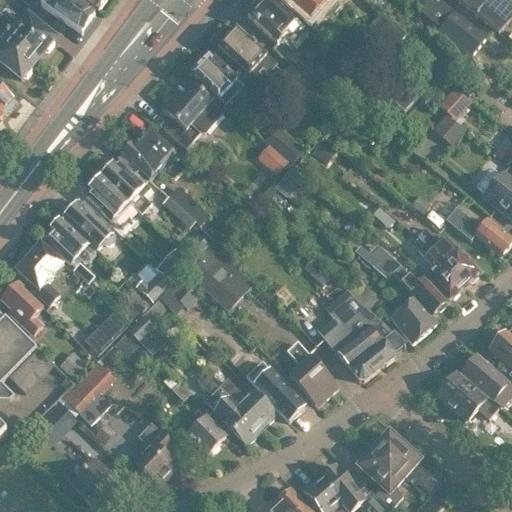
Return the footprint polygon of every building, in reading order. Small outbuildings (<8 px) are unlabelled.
[(93,15),(71,0),(43,0),(40,5),(81,33),(93,15)] [(84,0),(97,9),(103,0),(84,0)] [(247,16),(247,17),(277,44),(284,36),(295,47),(309,32),(297,22),(274,0),(262,0),(260,3),(262,5),(256,10),(254,9),(247,16)] [(287,0),(309,19),(325,0),(287,0)] [(382,4),(377,0),(367,0),(367,2),(376,10),(382,4)] [(511,20),(511,0),(415,0),(411,5),(436,26),(458,3),(498,35),(511,20)] [(454,10),(437,31),(469,57),(477,48),(486,36),(454,10)] [(53,39),(23,14),(11,29),(7,25),(9,23),(8,20),(0,13),(0,28),(36,59),(53,39)] [(381,14),(370,26),(367,30),(391,50),(405,34),(381,14)] [(0,62),(20,78),(36,59),(0,28),(0,36),(3,39),(0,42),(0,62)] [(220,46),(218,48),(230,60),(224,66),(246,85),(244,86),(250,90),(274,64),(265,56),(235,29),(225,41),(227,42),(222,48),(220,46)] [(194,72),(193,73),(219,100),(220,98),(226,104),(244,86),(246,85),(224,66),(215,58),(212,61),(208,58),(202,64),(199,63),(194,68),(194,72)] [(281,75),(299,92),(308,83),(290,66),(281,75)] [(487,91),(494,82),(474,66),(457,87),(468,96),(478,84),(487,91)] [(403,107),(417,91),(419,89),(390,67),(359,104),(374,117),(391,97),(403,107)] [(188,81),(163,110),(174,120),(165,130),(186,148),(199,133),(200,132),(204,132),(222,111),(212,102),(188,81)] [(353,106),(362,97),(347,83),(339,92),(353,106)] [(463,109),(470,99),(455,86),(440,105),(449,113),(457,104),(463,109)] [(0,119),(0,118),(0,110),(11,99),(0,89),(0,119)] [(245,96),(257,106),(262,101),(250,90),(245,96)] [(432,128),(452,144),(463,131),(443,115),(432,128)] [(348,127),(342,122),(333,132),(339,137),(348,127)] [(304,151),(276,127),(264,141),(293,165),(304,151)] [(132,140),(120,153),(149,181),(158,171),(163,175),(168,179),(172,180),(185,167),(186,162),(173,150),(171,152),(148,129),(135,143),(132,140)] [(311,155),(326,166),(339,150),(323,138),(311,155)] [(499,157),(504,152),(497,146),(493,152),(499,157)] [(287,165),(272,152),(262,165),(277,177),(287,165)] [(118,160),(101,178),(128,203),(137,212),(141,215),(149,205),(137,193),(144,185),(118,160)] [(294,192),(306,178),(293,168),(281,182),(294,192)] [(484,196),(511,219),(511,181),(502,173),(484,196)] [(101,178),(84,195),(111,221),(112,219),(122,228),(137,212),(128,203),(101,178)] [(177,191),(169,199),(200,228),(207,220),(177,191)] [(419,198),(411,208),(423,218),(431,208),(419,198)] [(97,248),(100,245),(101,246),(103,247),(105,248),(108,247),(113,243),(114,240),(114,236),(112,231),(104,223),(80,201),(64,218),(91,243),(97,248)] [(379,207),(372,214),(388,228),(394,221),(379,207)] [(457,208),(446,221),(470,241),(475,235),(502,257),(511,244),(511,240),(487,220),(481,228),(457,208)] [(64,218),(47,236),(61,250),(58,252),(71,264),(74,261),(78,257),(83,262),(89,262),(95,255),(95,248),(90,244),(91,243),(64,218)] [(448,240),(447,239),(441,244),(427,229),(420,235),(426,243),(464,286),(479,272),(458,249),(457,250),(448,240)] [(279,246),(286,239),(277,230),(271,237),(279,246)] [(183,250),(195,261),(209,246),(197,235),(183,250)] [(15,271),(31,285),(29,288),(49,306),(59,295),(46,283),(63,264),(40,243),(15,271)] [(464,286),(426,243),(418,250),(436,269),(429,276),(450,299),(464,286)] [(360,247),(354,253),(362,259),(368,254),(360,247)] [(186,282),(223,315),(249,287),(213,254),(186,282)] [(387,279),(393,273),(416,298),(432,315),(446,302),(425,279),(418,285),(401,266),(386,254),(373,268),(387,279)] [(183,256),(165,275),(172,283),(191,264),(183,256)] [(332,280),(313,262),(305,271),(323,289),(332,280)] [(79,263),(73,269),(86,283),(93,276),(79,263)] [(141,279),(135,286),(152,303),(171,283),(157,271),(146,283),(141,279)] [(197,296),(182,283),(173,293),(187,307),(197,296)] [(38,327),(30,319),(41,308),(16,284),(0,300),(14,313),(11,317),(30,335),(38,327)] [(369,311),(380,300),(364,285),(354,296),(369,311)] [(135,321),(152,304),(138,290),(127,301),(135,310),(130,315),(135,321)] [(319,331),(325,337),(341,353),(345,359),(351,366),(364,383),(394,360),(394,354),(404,346),(346,292),(327,310),(325,312),(332,320),(319,331)] [(413,344),(437,324),(416,298),(392,318),(413,344)] [(0,440),(5,435),(0,429),(0,403),(5,404),(11,398),(0,386),(0,382),(36,347),(12,323),(4,315),(0,319),(0,440)] [(112,315),(95,332),(96,333),(108,345),(109,346),(126,329),(112,315)] [(147,327),(134,340),(144,349),(158,336),(147,327)] [(511,337),(506,332),(490,351),(511,370),(511,337)] [(125,334),(114,346),(127,357),(138,345),(125,334)] [(190,355),(200,346),(190,336),(180,345),(190,355)] [(88,339),(82,345),(96,359),(102,353),(91,342),(88,339)] [(289,351),(301,365),(289,375),(315,408),(337,390),(299,342),(289,351)] [(60,365),(74,380),(86,369),(71,354),(60,365)] [(476,357),(460,375),(482,394),(500,410),(511,396),(511,388),(498,376),(476,357)] [(97,361),(62,397),(79,414),(90,425),(110,405),(99,393),(114,378),(97,361)] [(264,381),(256,389),(288,420),(304,405),(280,380),(267,368),(260,375),(264,381)] [(205,373),(196,380),(211,396),(204,403),(244,444),(246,442),(248,443),(254,437),(254,435),(259,429),(220,388),(217,386),(209,377),(206,374),(205,373)] [(440,396),(435,400),(475,435),(479,431),(467,421),(476,410),(488,421),(496,412),(477,395),(456,377),(440,396)] [(228,380),(220,388),(259,429),(265,424),(268,424),(273,419),(272,417),(274,415),(252,392),(245,399),(228,380)] [(183,404),(190,397),(180,387),(173,394),(183,404)] [(73,417),(56,400),(33,425),(50,441),(73,417)] [(180,429),(208,455),(225,437),(198,411),(180,429)] [(107,424),(95,436),(104,444),(115,432),(107,424)] [(131,461),(159,488),(178,468),(168,458),(175,451),(150,427),(138,440),(145,447),(131,461)] [(377,435),(368,444),(403,477),(418,459),(388,431),(381,438),(377,435)] [(403,477),(368,444),(359,454),(363,458),(357,465),(376,482),(368,491),(387,511),(401,496),(400,495),(395,486),(403,477)] [(82,498),(93,508),(94,507),(99,511),(112,511),(130,493),(96,460),(72,485),(83,497),(82,498)] [(319,482),(339,506),(344,511),(357,511),(366,505),(335,469),(331,472),(329,470),(320,477),(322,480),(319,482)] [(332,511),(339,506),(319,482),(316,485),(314,482),(305,490),(307,492),(303,495),(317,511),(332,511)] [(306,511),(293,496),(290,492),(284,498),(282,495),(271,504),(274,507),(268,511),(306,511)] [(414,511),(436,511),(444,504),(430,492),(414,511)] [(383,511),(384,511),(372,499),(363,509),(366,511),(383,511)]
